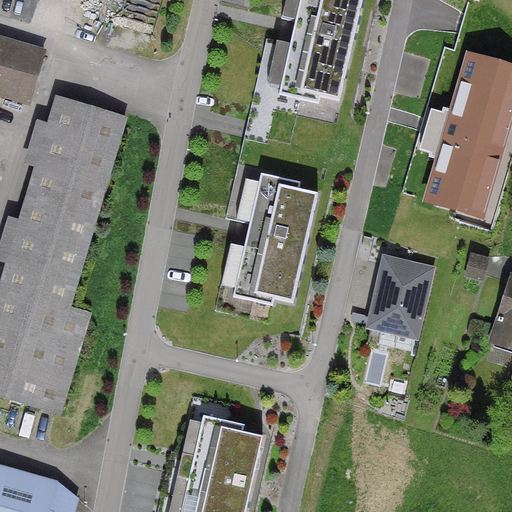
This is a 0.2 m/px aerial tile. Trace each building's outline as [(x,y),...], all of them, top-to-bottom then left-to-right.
[(299,0),(277,97),(317,106),(318,99),(337,103),(360,0),(299,0)] [(0,96),(28,104),(42,56),(0,43),(0,96)] [(66,312),(123,121),(55,101),(0,285),(0,398),(58,415),(87,318),(66,312)] [(305,185),(265,176),(237,299),(277,308),(278,301),(297,305),(322,196),(303,192),(305,185)] [(464,277),(479,281),(484,263),(469,259),(464,277)] [(428,271),(380,261),(365,328),(414,338),(428,271)] [(490,341),(511,347),(511,280),(509,280),(490,341)] [(251,427),(192,414),(170,511),(251,511),(269,437),(250,433),(251,427)] [(0,511),(47,511),(55,484),(0,468),(0,511)]
